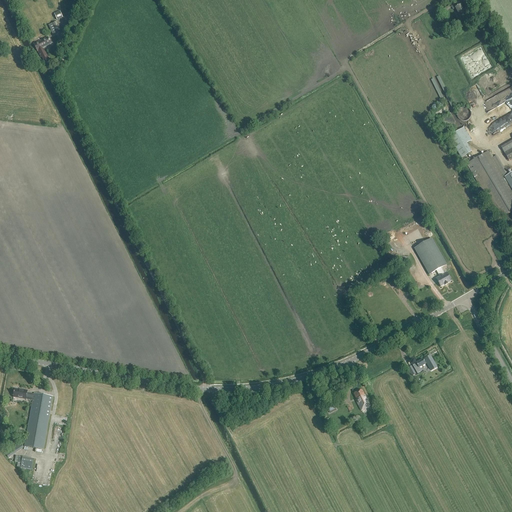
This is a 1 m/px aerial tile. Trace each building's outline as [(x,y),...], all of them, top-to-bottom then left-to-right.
[(459,6),(457,4),(451,7),(453,9),(455,8),(461,18),(458,20),(459,22),(460,22),(461,24),(464,23),(462,21),(465,19),(464,17),(467,16),(461,5),(459,6)] [(56,32),(61,30),(57,22),(52,24),(56,32)] [(50,44),(51,44),(47,37),(33,44),(37,51),(38,51),(41,57),(42,56),(44,61),(48,59),(47,58),(48,57),(44,50),(43,50),(42,48),(45,47),(44,47),(49,44),(50,44)] [(454,107),(440,76),(437,77),(451,109),(454,107)] [(444,99),(433,79),(431,80),(442,100),(444,99)] [(505,116),(509,124),(511,122),(511,98),(503,104),(509,114),(505,116)] [(464,122),(466,121),(467,121),(468,120),(469,120),(469,119),(470,119),(470,118),(470,117),(471,116),(471,115),(471,114),(471,113),(470,112),(470,111),(469,110),(468,109),(467,108),(466,108),(465,108),(463,108),(462,108),(461,108),(460,109),(459,110),(458,110),(458,111),(457,112),(457,113),(457,114),(457,115),(457,116),(457,117),(458,117),(458,118),(459,119),(460,120),(461,121),(463,121),(464,122)] [(448,131),(449,131),(450,131),(450,130),(451,130),(452,130),(453,129),(453,128),(454,127),(454,126),(455,126),(455,125),(455,124),(455,123),(455,122),(454,121),(454,120),(453,119),(452,118),(451,118),(450,117),(449,117),(448,117),(447,117),(446,117),(445,117),(444,118),(443,118),(443,119),(442,120),(442,121),(441,121),(441,122),(441,123),(441,124),(441,125),(441,126),(442,128),(443,129),(444,130),(445,130),(446,131),(447,131),(448,131)] [(459,158),(471,153),(466,143),(471,141),(465,127),(448,135),(459,158)] [(511,149),(511,140),(501,147),(505,153),(511,149)] [(511,173),(507,176),(506,174),(507,173),(497,156),(492,158),(488,152),(467,165),(499,219),(511,211),(511,192),(509,187),(510,186),(511,188),(511,173)] [(445,274),(441,268),(447,265),(432,239),(414,249),(429,275),(436,271),(440,277),(436,279),(441,288),(445,285),(445,286),(448,284),(447,284),(451,282),(447,273),(445,274)] [(416,364),(413,366),(417,374),(422,371),(420,368),(427,364),(431,372),(438,368),(431,356),(424,359),(424,360),(423,361),(423,360),(416,364)] [(23,391),(15,389),(14,398),(32,401),(24,447),(43,450),(53,397),(34,393),(34,394),(27,393),(28,391),(23,390),(23,391)] [(365,396),(362,391),(354,395),(357,400),(356,401),(361,412),(362,412),(361,411),(364,410),(364,411),(365,410),(364,410),(367,408),(368,409),(368,408),(371,406),(371,407),(366,396),(365,396)] [(329,412),(335,409),(333,404),(326,407),(329,412)] [(64,417),(66,411),(60,410),(60,406),(57,405),(55,415),(64,417)] [(8,458),(23,448),(20,444),(5,454),(8,458)] [(32,471),(34,460),(23,458),(21,469),(32,471)]
